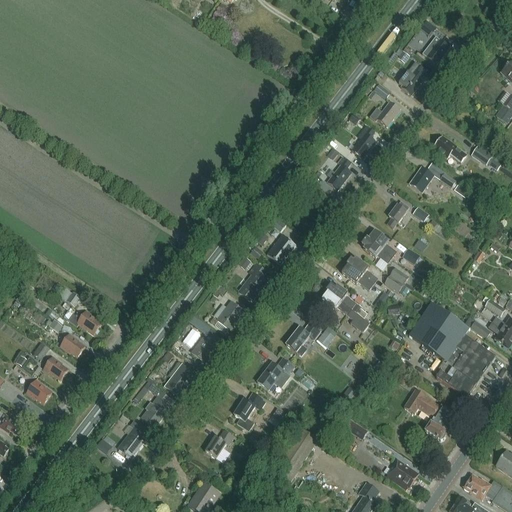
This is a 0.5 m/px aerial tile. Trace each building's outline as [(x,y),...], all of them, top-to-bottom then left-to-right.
[(430,39),(437,30),(427,23),(420,31),(430,39)] [(436,39),(423,56),(426,59),(437,67),(450,50),(440,42),(436,39)] [(409,59),(403,55),(399,59),(405,64),(409,59)] [(415,64),(398,87),(412,98),(425,81),(420,77),(424,71),(415,64)] [(511,64),(501,76),(511,86),(511,64)] [(380,86),(369,99),(372,101),(377,95),(386,102),(391,95),(380,86)] [(503,107),(510,97),(505,93),(498,103),(503,107)] [(495,119),(506,127),(511,118),(511,97),(510,97),(503,107),(495,119)] [(400,112),(390,104),(382,114),(377,110),(370,120),(376,125),(378,123),(387,130),(400,112)] [(353,117),(350,122),(357,128),(361,123),(353,117)] [(352,153),(362,161),(376,144),(371,140),(375,135),(367,128),(358,139),(361,142),(352,153)] [(451,158),(461,166),(468,158),(453,146),(453,147),(443,140),(434,151),(447,162),(451,158)] [(333,151),(329,156),(334,161),(338,155),(333,151)] [(479,163),(482,158),(474,153),(471,158),(479,163)] [(493,159),(488,167),(497,173),(502,165),(493,159)] [(351,176),(347,172),(351,166),(343,160),(338,165),(341,168),(328,185),(338,193),(351,176)] [(410,186),(422,195),(434,178),(422,170),(410,186)] [(445,177),(441,183),(453,191),(457,186),(445,177)] [(458,187),(454,193),(460,196),(464,191),(458,187)] [(470,195),(465,201),(471,205),(475,198),(470,195)] [(407,214),(410,210),(401,204),(398,208),(398,207),(389,219),(392,221),(388,227),(393,231),(398,225),(398,226),(407,214)] [(419,209),(414,217),(425,225),(431,217),(419,209)] [(278,220),(272,228),(280,235),(287,228),(278,220)] [(267,227),(262,233),(266,236),(270,230),(267,227)] [(262,249),(268,241),(261,234),(254,242),(262,249)] [(367,240),(367,241),(393,261),(397,255),(387,247),(389,244),(375,234),(369,242),(367,240)] [(296,248),(283,237),(267,257),(281,267),(296,248)] [(425,252),(430,241),(421,238),(416,248),(425,252)] [(383,273),(393,261),(367,241),(362,247),(367,250),(365,252),(376,261),(378,258),(381,261),(377,268),(383,273)] [(489,250),(497,255),(501,250),(493,245),(489,250)] [(256,249),(251,255),(259,262),(264,256),(256,249)] [(409,251),(403,260),(415,268),(421,259),(409,251)] [(485,257),(480,254),(474,262),(480,265),(485,257)] [(240,264),(237,267),(244,272),(251,264),(244,258),(240,264)] [(351,261),(347,266),(374,287),(378,281),(367,273),(369,271),(355,260),(354,263),(351,261)] [(252,305),(269,283),(263,278),(267,273),(256,265),(249,275),(252,277),(239,295),(252,305)] [(369,293),(374,287),(347,266),(347,267),(348,268),(342,275),(356,287),(358,284),(369,293)] [(396,270),(391,278),(404,288),(410,280),(396,270)] [(391,278),(385,286),(398,296),(404,288),(391,278)] [(351,312),(353,311),(356,306),(346,299),(348,296),(337,288),(335,290),(331,287),(326,292),(351,312)] [(378,291),(374,297),(385,306),(386,305),(390,299),(378,291)] [(370,325),(353,311),(351,312),(326,292),(326,293),(328,294),(322,302),(336,312),(337,310),(353,323),(352,325),(363,334),(370,325)] [(73,295),(67,304),(75,309),(81,301),(73,295)] [(497,302),(505,307),(510,299),(504,295),(502,299),(500,298),(497,302)] [(218,300),(213,297),(210,302),(215,305),(218,300)] [(485,308),(501,319),(506,312),(490,301),(485,308)] [(214,317),(219,320),(217,323),(218,324),(214,329),(225,337),(229,332),(230,333),(245,314),(231,304),(227,309),(223,306),(214,317)] [(432,306),(414,331),(414,332),(410,338),(409,339),(447,365),(451,359),(482,380),(496,359),(466,338),(470,332),(432,306)] [(388,316),(399,316),(399,308),(388,309),(388,316)] [(46,315),(53,320),(56,315),(50,310),(46,315)] [(368,316),(361,311),(358,314),(365,320),(368,316)] [(79,314),(76,317),(74,316),(68,323),(77,329),(79,327),(87,333),(88,333),(94,337),(102,326),(96,321),(96,320),(86,313),(83,317),(79,314)] [(470,319),(465,326),(487,341),(492,334),(470,319)] [(492,325),(511,338),(511,322),(510,321),(506,326),(496,319),(492,325)] [(49,327),(59,334),(64,328),(53,321),(49,327)] [(206,336),(210,331),(200,323),(196,328),(206,336)] [(508,351),(511,346),(511,338),(492,325),(489,330),(499,337),(495,342),(508,351)] [(286,347),(297,356),(302,359),(307,352),(302,348),(309,339),(314,343),(320,335),(309,326),(303,334),(299,331),(286,347)] [(328,329),(318,342),(327,349),(337,336),(328,329)] [(71,356),(77,361),(86,349),(79,344),(80,343),(70,336),(60,349),(70,356),(71,356)] [(207,336),(200,345),(196,342),(192,347),(196,350),(192,355),(205,365),(220,346),(207,336)] [(177,342),(175,341),(171,347),(179,353),(185,344),(179,340),(177,342)] [(400,347),(393,343),(390,348),(397,353),(400,347)] [(42,362),(50,351),(42,344),(33,356),(42,362)] [(22,357),(17,363),(24,369),(29,362),(22,357)] [(54,379),(61,384),(69,372),(62,367),(63,366),(53,359),(43,372),(53,379),(54,379)] [(451,359),(447,365),(446,366),(443,365),(438,371),(441,373),(436,380),(437,380),(467,401),(482,380),(451,359)] [(269,393),(275,385),(282,391),(291,378),(289,376),(294,369),(283,361),(277,369),(272,365),(258,385),(269,393)] [(12,363),(9,366),(15,371),(18,367),(12,363)] [(364,364),(360,370),(370,377),(374,370),(364,364)] [(39,376),(44,370),(39,366),(34,373),(39,376)] [(196,377),(183,367),(165,389),(179,400),(196,377)] [(303,373),(299,369),(295,374),(300,378),(303,373)] [(156,384),(150,379),(147,382),(154,388),(156,384)] [(304,380),(300,384),(310,391),(313,387),(304,380)] [(399,386),(410,393),(414,387),(403,380),(399,386)] [(36,382),(27,395),(37,403),(37,402),(44,407),(52,395),(45,391),(46,390),(36,382)] [(171,409),(166,405),(169,400),(152,386),(148,391),(158,399),(142,420),(155,431),(171,409)] [(345,412),(358,395),(354,392),(350,397),(346,394),(337,406),(345,412)] [(433,421),(425,434),(440,444),(444,442),(446,439),(446,435),(445,434),(448,430),(453,423),(447,420),(450,415),(441,409),(441,410),(426,400),(426,399),(416,392),(404,410),(415,417),(418,412),(433,421)] [(266,404),(253,396),(247,404),(244,402),(234,417),(240,421),(237,426),(249,434),(255,426),(248,421),(255,409),(261,413),(266,404)] [(1,422),(0,423),(0,429),(9,436),(10,434),(20,440),(25,432),(22,431),(23,429),(6,417),(3,423),(1,422)] [(363,443),(369,434),(349,421),(340,435),(348,441),(352,436),(363,443)] [(323,422),(315,423),(317,431),(325,429),(323,422)] [(147,441),(141,436),(145,432),(134,423),(130,428),(133,431),(118,451),(131,461),(147,441)] [(319,442),(301,430),(274,472),(292,484),(319,442)] [(224,433),(219,441),(215,439),(206,454),(217,461),(226,447),(228,448),(234,439),(224,433)] [(113,448),(103,441),(96,450),(107,457),(113,448)] [(0,443),(0,456),(4,459),(9,452),(5,449),(7,447),(0,443)] [(511,458),(505,454),(495,469),(511,480),(511,458)] [(407,489),(409,491),(419,477),(398,462),(387,479),(405,492),(407,489)] [(492,505),(503,511),(511,511),(511,495),(503,489),(494,483),(491,488),(482,482),(481,483),(473,478),(464,491),(471,495),(471,496),(481,503),(485,497),(493,503),(492,505)] [(376,511),(379,509),(372,504),(380,494),(366,485),(359,496),(364,499),(354,511),(376,511)] [(208,511),(218,496),(205,487),(191,508),(198,511),(208,511)] [(287,500),(278,495),(274,503),(283,508),(287,500)] [(459,501),(457,501),(455,504),(455,506),(451,511),(484,511),(475,506),(472,510),(470,509),(471,507),(460,500),(459,501)]
